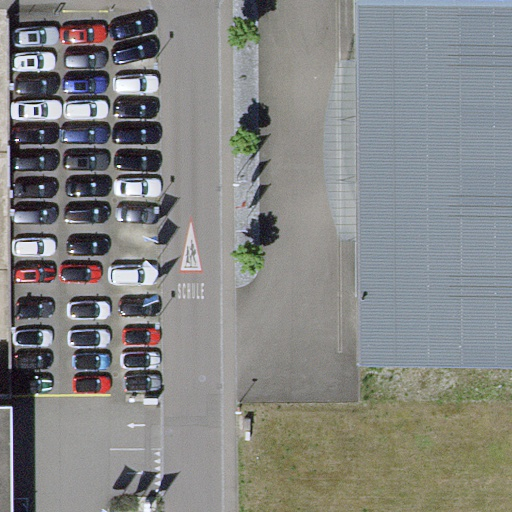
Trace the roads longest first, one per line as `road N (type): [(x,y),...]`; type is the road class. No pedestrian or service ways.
road 1 (unclassified): [(193,511),(191,0)]
road 2 (unknown): [(192,347),(292,349),(310,327),(300,0)]
